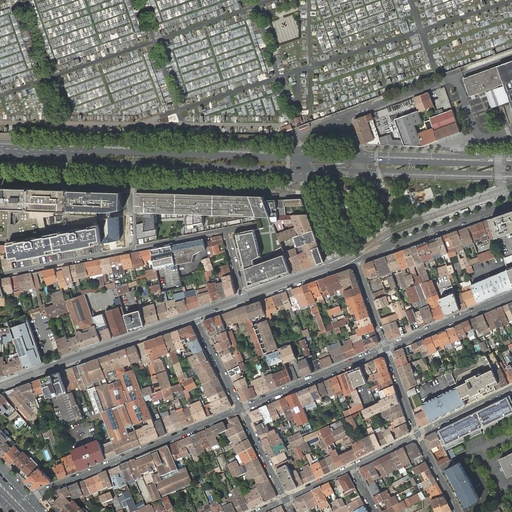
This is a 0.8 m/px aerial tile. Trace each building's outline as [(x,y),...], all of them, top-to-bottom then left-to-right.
[(402,33),(410,30),(407,22),(399,24),(402,33)] [(502,53),(464,67),(465,70),(503,56),(502,53)] [(511,62),(498,67),(499,69),(482,75),(482,73),(464,80),(471,97),(479,94),(480,97),(487,95),(511,85),(511,102),(511,103),(511,105),(511,62)] [(491,107),(511,99),(511,85),(487,95),(491,107)] [(421,95),(414,98),(418,111),(418,112),(426,109),(434,106),(429,92),(424,94),(421,95)] [(429,118),(433,129),(438,141),(461,132),(452,110),(443,113),(442,109),(436,111),(437,115),(429,118)] [(396,119),(399,130),(400,130),(411,126),(411,127),(415,125),(422,123),(419,113),(418,112),(418,111),(396,119)] [(369,142),(380,138),(371,113),(354,120),(358,132),(362,144),(367,142),(369,142)] [(400,130),(399,130),(403,141),(405,146),(420,146),(422,146),(418,134),(415,125),(411,127),(411,126),(400,130)] [(433,129),(418,134),(422,146),(438,141),(433,129)] [(403,141),(394,140),(391,133),(388,135),(387,135),(390,145),(396,145),(405,146),(403,141)] [(390,145),(387,135),(380,138),(369,142),(370,144),(390,145)] [(423,189),(425,199),(433,197),(431,187),(423,189)] [(49,189),(39,189),(31,189),(31,190),(29,190),(29,189),(19,188),(1,188),(0,208),(28,209),(29,208),(30,208),(30,210),(70,211),(70,210),(97,211),(106,212),(114,212),(123,211),(124,192),(72,190),(72,191),(69,191),(69,190),(49,189)] [(252,222),(260,220),(257,216),(249,196),(236,195),(236,197),(224,197),(224,195),(208,195),(208,196),(186,195),(186,194),(167,193),(167,195),(155,194),(155,193),(136,192),(136,193),(137,205),(138,244),(150,242),(162,239),(174,237),(185,235),(196,233),(204,231),(207,231),(217,229),(224,227),(233,225),(239,224),(245,223),(252,222)] [(264,196),(249,196),(257,216),(270,216),(265,201),(264,196)] [(267,201),(265,201),(270,216),(274,224),(282,223),(289,223),(296,223),(293,215),(286,215),(278,216),(276,200),(274,200),(267,201)] [(286,215),(286,206),(284,206),(284,200),(277,200),(276,200),(278,216),(286,215)] [(496,237),(502,255),(504,258),(511,255),(511,211),(490,219),(496,236),(496,237)] [(313,230),(307,214),(293,215),(296,223),(289,223),(290,226),(288,226),(289,229),(297,226),(298,228),(280,235),(278,235),(280,242),(289,239),(294,237),(296,236),(311,231),(313,230)] [(121,240),(121,217),(108,217),(109,235),(103,236),(104,244),(121,240)] [(490,219),(483,222),(489,238),(489,239),(489,240),(496,237),(496,236),(490,219)] [(483,222),(477,224),(482,238),(483,239),(483,240),(489,238),(483,222)] [(274,224),(277,232),(278,231),(284,229),(282,223),(274,224)] [(477,224),(468,227),(474,242),(483,239),(482,238),(477,224)] [(11,258),(12,261),(27,258),(42,255),(72,249),(87,247),(102,244),(101,234),(100,225),(90,227),(91,228),(61,234),(61,232),(46,235),(46,237),(17,243),(17,241),(9,242),(9,245),(10,251),(11,254),(11,255),(11,258)] [(468,227),(458,231),(462,244),(463,245),(464,249),(464,250),(475,246),(474,243),(474,242),(468,227)] [(315,235),(313,230),(311,231),(296,236),(294,237),(298,247),(299,247),(304,245),(315,241),(317,241),(315,235)] [(234,234),(241,267),(261,258),(254,231),(234,234)] [(458,231),(450,233),(456,251),(464,249),(463,245),(462,244),(458,231)] [(450,233),(442,236),(448,253),(450,256),(457,254),(456,251),(450,233)] [(215,246),(218,245),(224,243),(222,236),(221,235),(212,237),(213,241),(215,246)] [(442,236),(437,238),(443,255),(448,253),(442,236)] [(213,241),(212,237),(211,237),(212,241),(207,243),(206,238),(204,239),(205,243),(207,248),(215,246),(213,241)] [(437,238),(428,241),(434,258),(441,255),(443,259),(444,258),(443,255),(437,238)] [(205,243),(204,239),(197,240),(180,244),(180,246),(173,247),(177,264),(193,260),(195,253),(200,250),(207,248),(205,243)] [(319,247),(317,241),(315,241),(304,245),(299,247),(298,247),(296,248),(298,254),(306,251),(312,249),(319,247)] [(428,241),(417,245),(422,258),(423,261),(423,262),(424,261),(425,263),(428,261),(429,263),(435,260),(434,258),(428,241)] [(10,251),(9,245),(0,244),(0,247),(1,251),(1,253),(2,252),(2,250),(9,249),(9,251),(10,251)] [(173,247),(173,245),(164,247),(160,248),(151,249),(154,259),(154,262),(155,266),(156,268),(156,269),(162,268),(163,267),(164,267),(168,266),(169,266),(170,266),(177,264),(173,247)] [(220,253),(226,252),(225,250),(220,251),(218,245),(215,246),(207,248),(207,250),(210,249),(211,254),(209,254),(209,256),(212,255),(215,255),(220,253)] [(417,245),(410,247),(415,260),(416,263),(416,264),(419,263),(423,262),(423,261),(422,258),(417,245)] [(319,247),(312,249),(318,264),(324,262),(324,261),(319,247)] [(410,247),(403,250),(409,266),(412,274),(413,278),(416,277),(411,264),(416,263),(415,260),(410,247)] [(284,252),(282,248),(261,258),(241,267),(246,290),(292,274),(284,252)] [(293,249),(284,252),(292,274),(304,269),(298,254),(296,248),(293,249)] [(312,249),(306,251),(312,267),(318,264),(312,249)] [(403,250),(396,252),(401,267),(402,268),(404,267),(409,266),(403,250)] [(478,255),(479,257),(481,262),(495,257),(493,250),(478,255)] [(144,261),(141,251),(131,253),(135,268),(135,267),(134,265),(137,265),(137,267),(141,266),(141,264),(144,263),(144,261)] [(306,251),(298,254),(304,269),(312,267),(306,251)] [(465,251),(457,254),(460,262),(462,269),(466,268),(470,266),(468,261),(467,258),(465,251)] [(396,252),(386,256),(391,271),(401,267),(396,252)] [(135,268),(131,253),(121,255),(124,267),(125,270),(131,269),(135,268)] [(124,267),(121,255),(110,257),(114,274),(117,273),(115,266),(115,265),(120,264),(120,265),(122,272),(125,271),(125,270),(124,267)] [(386,256),(374,260),(380,275),(391,271),(386,256)] [(2,257),(4,271),(13,269),(12,261),(11,258),(5,259),(4,257),(2,257)] [(114,274),(110,257),(101,259),(103,272),(103,273),(104,276),(107,290),(117,288),(116,285),(114,277),(112,277),(114,283),(108,284),(106,274),(105,271),(111,270),(111,272),(112,274),(114,274)] [(213,269),(209,257),(202,260),(204,269),(205,271),(205,272),(213,269)] [(468,261),(470,266),(481,262),(479,257),(468,261)] [(103,272),(101,259),(86,262),(89,275),(89,276),(93,275),(93,274),(103,272)] [(363,266),(368,281),(374,279),(375,279),(375,281),(376,285),(382,283),(380,275),(374,260),(364,264),(363,266)] [(89,275),(86,262),(76,264),(79,277),(79,278),(81,278),(80,277),(82,276),(82,278),(85,277),(85,276),(89,275)] [(416,264),(420,275),(427,273),(427,271),(425,266),(423,262),(419,263),(416,264)] [(460,262),(453,265),(453,266),(455,271),(462,269),(460,262)] [(223,277),(232,275),(229,263),(218,267),(218,269),(220,269),(221,276),(220,276),(220,278),(223,277)] [(79,277),(76,264),(62,267),(68,283),(69,285),(70,289),(72,289),(69,279),(68,276),(72,275),(73,278),(77,277),(79,277)] [(440,268),(438,269),(440,277),(448,274),(450,273),(447,266),(447,265),(440,268)] [(470,266),(466,268),(468,274),(474,272),(472,266),(470,266)] [(68,283),(62,267),(61,267),(55,268),(57,274),(59,280),(61,286),(62,288),(69,285),(68,283)] [(57,274),(55,268),(43,271),(48,284),(54,282),(56,286),(58,285),(60,291),(62,295),(55,297),(54,293),(52,294),(54,302),(55,304),(55,305),(66,301),(64,295),(62,288),(61,286),(59,280),(57,274)] [(149,280),(158,278),(156,270),(156,269),(156,268),(146,270),(147,274),(148,278),(149,280)] [(351,268),(339,273),(345,291),(359,285),(354,270),(351,268)] [(402,269),(392,272),(397,286),(399,291),(405,289),(409,288),(408,285),(405,276),(402,269)] [(471,284),(473,289),(474,293),(478,303),(508,290),(511,288),(511,282),(511,280),(508,270),(507,269),(501,271),(471,284)] [(43,271),(36,272),(40,287),(36,288),(36,289),(40,287),(42,287),(43,289),(43,291),(50,289),(48,285),(48,284),(43,271)] [(36,272),(32,273),(36,288),(40,287),(36,272)] [(387,274),(392,288),(397,286),(392,272),(387,274)] [(36,288),(32,273),(24,274),(28,289),(28,291),(29,293),(37,291),(36,289),(36,288)] [(345,291),(339,273),(325,278),(330,293),(331,296),(332,298),(339,296),(341,295),(341,294),(341,292),(344,291),(345,291)] [(427,273),(420,275),(422,283),(430,280),(427,273)] [(28,289),(24,274),(17,276),(21,290),(21,291),(28,289)] [(405,276),(408,285),(410,285),(415,283),(413,278),(412,274),(407,276),(405,276)] [(228,296),(236,293),(232,275),(223,277),(224,282),(228,296)] [(413,278),(415,283),(416,285),(421,284),(422,283),(420,275),(416,277),(413,278)] [(21,290),(17,276),(11,277),(0,279),(4,292),(14,290),(14,292),(21,290)] [(95,292),(107,290),(104,276),(97,277),(99,287),(92,288),(92,289),(93,293),(95,292)] [(325,278),(317,280),(324,298),(327,297),(326,295),(330,293),(325,278)] [(429,305),(431,310),(443,305),(441,302),(433,279),(430,280),(422,283),(421,284),(429,305)] [(317,280),(310,283),(315,298),(318,296),(320,302),(323,301),(325,301),(324,298),(317,280)] [(221,299),(228,296),(224,282),(217,284),(221,299)] [(129,288),(128,283),(123,284),(123,285),(119,287),(118,286),(118,285),(116,285),(117,288),(119,295),(130,292),(129,288)] [(197,291),(201,306),(213,302),(208,284),(208,283),(206,284),(207,288),(197,291)] [(213,302),(221,299),(217,284),(217,283),(210,285),(210,283),(208,284),(213,302)] [(315,298),(310,283),(303,285),(310,304),(311,304),(312,304),(315,303),(316,302),(315,298)] [(152,292),(161,290),(161,287),(160,284),(158,284),(153,286),(152,286),(150,286),(152,292)] [(409,288),(405,289),(411,304),(413,308),(419,305),(420,309),(429,305),(421,284),(416,285),(411,287),(409,288)] [(461,288),(463,293),(468,307),(478,303),(474,293),(473,289),(471,284),(461,288)] [(310,304),(303,285),(300,287),(307,305),(308,307),(312,306),(312,304),(311,304),(310,304)] [(359,285),(345,291),(344,291),(345,293),(347,298),(362,293),(359,285)] [(45,308),(45,306),(43,306),(38,291),(43,289),(42,287),(40,287),(36,289),(37,291),(40,305),(41,310),(45,308)] [(300,287),(293,289),(300,307),(300,308),(307,305),(300,287)] [(443,305),(447,316),(461,310),(456,295),(453,287),(443,290),(446,296),(440,299),(441,302),(443,305)] [(179,288),(172,289),(174,296),(175,301),(177,300),(177,302),(184,300),(183,297),(185,297),(184,291),(184,290),(182,290),(183,293),(181,293),(181,292),(175,294),(175,291),(179,290),(179,288)] [(185,297),(189,310),(195,308),(201,306),(197,291),(196,288),(194,288),(194,290),(193,290),(188,292),(187,291),(186,292),(185,290),(184,291),(185,297)] [(293,289),(287,291),(294,310),(299,308),(298,307),(300,307),(293,289)] [(372,293),(375,300),(387,295),(385,289),(372,293)] [(287,291),(281,293),(286,307),(288,311),(288,312),(293,311),(294,310),(287,291)] [(169,318),(179,314),(175,301),(174,296),(172,296),(173,300),(167,302),(166,298),(165,293),(163,294),(165,301),(169,318)] [(281,293),(273,296),(278,310),(285,307),(286,307),(281,293)] [(347,300),(349,306),(364,301),(362,293),(347,298),(347,300)] [(456,296),(461,310),(468,307),(463,293),(456,296)] [(92,314),(85,294),(82,295),(80,296),(77,297),(73,298),(66,301),(69,310),(71,314),(76,331),(77,332),(82,348),(89,346),(95,344),(101,341),(96,325),(95,321),(92,314)] [(90,297),(93,304),(99,302),(97,294),(90,297)] [(387,295),(375,300),(378,309),(390,304),(387,295)] [(273,296),(261,300),(267,316),(268,320),(273,318),(271,315),(269,309),(271,309),(272,308),(275,307),(276,311),(278,310),(273,296)] [(175,301),(179,314),(189,310),(185,297),(183,297),(184,300),(177,302),(177,300),(175,301)] [(261,300),(247,306),(254,325),(268,320),(267,316),(261,300)] [(398,313),(381,319),(383,325),(397,321),(408,317),(404,307),(402,300),(393,303),(394,309),(396,308),(398,313)] [(51,318),(69,310),(66,301),(55,305),(55,304),(45,308),(49,318),(51,318)] [(159,321),(169,318),(165,301),(163,302),(162,301),(158,303),(157,303),(157,304),(155,304),(159,321)] [(364,301),(349,306),(352,312),(352,314),(367,308),(364,301)] [(146,326),(159,321),(155,304),(150,306),(151,308),(148,309),(147,307),(142,308),(141,309),(141,310),(145,325),(146,326)] [(405,307),(404,307),(408,317),(410,323),(411,324),(419,321),(415,313),(413,308),(411,304),(405,307)] [(511,312),(508,304),(502,306),(509,321),(511,319),(511,312)] [(429,305),(420,309),(421,311),(427,324),(436,321),(431,310),(429,305)] [(431,310),(436,321),(442,318),(447,316),(443,305),(431,310)] [(126,316),(125,315),(123,306),(107,312),(111,321),(123,317),(126,316)] [(236,310),(232,311),(236,323),(245,320),(248,329),(251,334),(252,334),(260,355),(265,353),(254,325),(247,306),(236,310)] [(316,314),(322,331),(326,329),(325,326),(318,306),(315,307),(317,313),(316,314)] [(335,307),(328,310),(330,315),(332,314),(342,311),(341,309),(340,306),(337,306),(335,307)] [(502,306),(496,309),(503,325),(508,323),(510,323),(509,321),(502,306)] [(370,316),(367,308),(352,314),(355,321),(357,320),(370,316)] [(496,309),(491,311),(497,327),(503,325),(496,309)] [(141,327),(146,326),(145,325),(141,310),(136,312),(141,326),(141,327)] [(232,311),(221,315),(226,329),(228,328),(227,326),(234,324),(235,326),(236,325),(237,325),(236,323),(232,311)] [(421,311),(415,313),(419,321),(421,327),(427,324),(421,311)] [(491,311),(483,314),(490,330),(497,327),(491,311)] [(130,331),(141,327),(141,326),(136,312),(125,315),(126,316),(130,331)] [(483,314),(476,317),(482,331),(484,334),(486,333),(488,332),(491,331),(490,330),(483,314)] [(38,348),(38,346),(37,345),(28,319),(26,315),(8,322),(10,328),(14,339),(18,349),(20,354),(20,356),(25,369),(43,362),(38,349),(38,348)] [(214,317),(220,334),(227,331),(226,329),(221,315),(214,317)] [(116,336),(130,331),(126,316),(123,317),(124,320),(112,325),(116,336)] [(372,323),(370,316),(357,320),(359,326),(357,327),(357,328),(360,327),(372,323)] [(124,320),(123,317),(111,321),(112,325),(124,320)] [(204,321),(212,337),(220,334),(214,317),(204,321)] [(482,331),(476,317),(469,320),(473,329),(473,330),(478,328),(482,336),(484,335),(484,334),(482,331)] [(105,318),(95,321),(96,325),(101,341),(112,338),(105,318)] [(331,319),(333,324),(335,329),(340,327),(346,325),(347,324),(345,319),(335,323),(333,318),(331,319)] [(268,320),(254,325),(265,353),(266,353),(273,350),(279,348),(278,345),(268,320)] [(469,320),(462,323),(466,332),(473,329),(469,320)] [(397,321),(383,325),(386,333),(402,327),(401,325),(400,325),(398,326),(398,323),(397,321)] [(375,330),(372,323),(360,327),(362,332),(359,334),(350,337),(351,339),(352,342),(356,341),(361,339),(363,338),(361,335),(363,334),(369,332),(371,331),(375,330)] [(462,323),(454,326),(460,339),(466,336),(467,340),(469,339),(466,332),(462,323)] [(192,325),(179,330),(184,344),(186,343),(185,339),(190,337),(192,341),(199,338),(192,325)] [(389,340),(404,334),(403,331),(403,330),(400,331),(400,330),(404,328),(405,328),(405,326),(404,326),(403,326),(402,327),(386,333),(389,340)] [(454,326),(447,330),(451,341),(454,347),(462,343),(460,339),(454,326)] [(14,339),(10,328),(0,327),(0,333),(8,333),(10,338),(11,340),(13,340),(14,339)] [(308,329),(302,331),(305,339),(311,337),(308,329)] [(179,330),(172,332),(179,352),(180,354),(181,354),(180,351),(186,349),(185,346),(184,344),(179,330)] [(231,342),(236,340),(233,333),(232,330),(227,332),(230,338),(230,340),(231,341),(231,342)] [(447,330),(439,333),(443,344),(445,348),(449,347),(450,349),(454,347),(451,341),(447,330)] [(72,352),(82,348),(77,332),(76,331),(74,332),(76,336),(70,338),(69,334),(66,334),(66,335),(72,352)] [(213,341),(215,344),(227,339),(229,339),(230,338),(227,332),(227,331),(220,334),(212,337),(213,341)] [(302,331),(296,333),(299,342),(301,341),(305,339),(302,331)] [(172,332),(164,335),(170,353),(170,354),(171,355),(177,353),(179,352),(172,332)] [(439,333),(432,336),(436,347),(440,345),(442,349),(445,348),(443,344),(439,333)] [(62,355),(72,352),(66,335),(64,336),(65,337),(57,340),(62,355)] [(152,339),(145,342),(163,390),(170,387),(172,387),(171,385),(163,361),(160,358),(154,360),(153,356),(167,351),(167,354),(170,353),(164,335),(158,337),(152,339)] [(379,343),(376,335),(371,338),(365,340),(364,341),(367,349),(378,345),(379,343)] [(432,336),(424,339),(430,353),(431,354),(433,353),(435,352),(438,351),(436,347),(432,336)] [(305,339),(301,341),(307,357),(312,355),(307,341),(312,339),(311,337),(305,339)] [(186,343),(184,344),(185,346),(190,344),(193,352),(191,353),(191,352),(187,353),(188,358),(204,350),(199,338),(192,341),(186,343)] [(356,341),(352,342),(357,354),(367,349),(364,341),(363,339),(363,338),(361,339),(356,341)] [(215,344),(219,351),(230,346),(232,345),(231,342),(231,341),(228,342),(227,339),(215,344)] [(342,347),(346,358),(357,354),(352,342),(351,339),(344,342),(345,346),(342,347)] [(417,342),(421,351),(424,356),(430,353),(424,339),(417,342)] [(239,363),(244,362),(244,361),(236,340),(231,342),(232,345),(233,347),(234,351),(235,352),(235,354),(236,356),(238,361),(239,362),(239,363)] [(482,351),(483,354),(491,351),(490,348),(487,349),(484,341),(480,343),(479,340),(478,340),(480,347),(482,351)] [(145,342),(136,345),(143,364),(144,364),(150,361),(151,364),(149,365),(153,377),(152,377),(157,390),(153,391),(153,393),(162,390),(163,390),(145,342)] [(329,345),(327,346),(334,364),(346,358),(342,347),(340,342),(338,343),(339,346),(331,350),(330,346),(329,345)] [(411,344),(415,353),(421,351),(417,342),(411,344)] [(279,348),(284,361),(285,363),(297,358),(296,356),(291,344),(289,345),(279,348)] [(136,345),(127,348),(131,363),(136,361),(135,359),(136,359),(138,366),(140,365),(142,368),(144,367),(143,364),(136,345)] [(219,351),(221,356),(231,352),(233,351),(234,351),(233,347),(231,348),(230,346),(219,351)] [(320,353),(318,354),(319,358),(323,368),(334,364),(327,346),(325,347),(327,353),(321,355),(320,353)] [(127,348),(119,351),(124,366),(131,363),(127,348)] [(266,353),(265,353),(270,366),(284,361),(279,348),(273,350),(274,352),(267,355),(266,353)] [(393,353),(395,360),(409,355),(409,353),(406,354),(403,348),(393,352),(393,353)] [(188,358),(183,360),(184,362),(191,360),(194,366),(192,367),(192,368),(194,367),(209,360),(204,350),(188,358)] [(110,354),(99,358),(105,373),(124,366),(119,351),(110,354)] [(221,356),(224,362),(236,356),(235,354),(232,355),(231,352),(221,356)] [(486,355),(493,369),(500,383),(502,387),(509,384),(500,366),(498,362),(493,352),(486,355)] [(171,355),(172,360),(173,361),(174,364),(174,365),(180,362),(177,353),(171,355)] [(409,355),(395,360),(398,367),(412,362),(409,355)] [(19,371),(25,369),(20,356),(16,358),(19,371)] [(224,362),(229,371),(240,366),(239,363),(239,362),(237,363),(238,365),(236,365),(235,362),(238,361),(236,356),(224,362)] [(10,374),(19,371),(16,358),(15,358),(15,357),(9,357),(9,358),(10,363),(10,374)] [(375,360),(368,363),(372,374),(388,368),(384,358),(382,357),(375,360)] [(99,358),(79,365),(87,388),(95,409),(96,414),(102,411),(103,416),(112,437),(118,454),(141,444),(135,429),(133,425),(125,403),(116,406),(105,373),(99,358)] [(300,361),(298,362),(304,376),(313,372),(308,358),(300,361)] [(317,371),(323,368),(319,358),(313,360),(317,371)] [(412,362),(398,367),(402,378),(416,373),(415,371),(413,372),(412,372),(411,369),(412,368),(411,365),(420,362),(424,371),(426,370),(429,369),(424,358),(412,362)] [(213,367),(209,360),(194,367),(198,374),(213,367)] [(498,362),(500,366),(509,384),(511,382),(511,377),(507,367),(504,369),(502,365),(500,361),(498,362)] [(174,365),(177,373),(178,375),(182,373),(179,364),(181,363),(180,362),(174,365)] [(124,366),(105,373),(116,406),(125,403),(133,425),(148,419),(152,418),(145,400),(144,396),(140,387),(134,370),(133,367),(131,363),(124,366)] [(368,363),(361,366),(365,378),(372,374),(368,363)] [(438,371),(439,375),(447,371),(445,369),(443,364),(441,365),(443,369),(438,371)] [(79,365),(73,367),(80,386),(81,389),(85,387),(85,389),(87,388),(79,365)] [(292,381),(298,379),(292,365),(287,368),(287,369),(292,381)] [(229,371),(231,377),(240,373),(239,372),(238,370),(242,369),(240,366),(229,371)] [(358,367),(349,370),(356,387),(364,384),(367,382),(367,381),(365,378),(361,366),(358,367)] [(73,367),(60,372),(67,391),(68,394),(72,392),(71,389),(73,389),(80,386),(73,367)] [(218,377),(213,367),(198,374),(200,376),(201,375),(204,381),(202,382),(203,384),(218,377)] [(372,374),(365,378),(367,381),(372,378),(374,381),(375,380),(378,379),(390,373),(388,368),(372,374)] [(287,369),(282,371),(275,374),(273,375),(278,387),(288,383),(292,381),(287,369)] [(468,381),(460,385),(469,403),(477,399),(476,396),(475,395),(481,392),(482,393),(483,396),(491,393),(496,390),(494,386),(500,383),(493,369),(482,375),(481,373),(467,379),(468,381)] [(272,372),(271,370),(270,370),(271,372),(268,373),(270,377),(266,378),(271,390),(278,387),(273,375),(272,372)] [(349,370),(337,376),(343,392),(345,396),(353,392),(356,402),(361,400),(356,387),(349,370)] [(467,404),(458,386),(451,371),(447,372),(444,373),(452,389),(423,403),(423,404),(432,421),(467,404)] [(45,377),(42,378),(47,391),(49,397),(52,396),(67,391),(60,372),(51,375),(45,377)] [(182,373),(178,375),(181,383),(183,382),(188,379),(189,379),(185,372),(182,373)] [(258,378),(264,393),(271,390),(266,378),(264,372),(261,373),(263,376),(258,378)] [(231,377),(234,382),(245,377),(244,377),(244,375),(241,376),(240,373),(231,377)] [(378,379),(380,383),(392,379),(390,373),(378,379)] [(416,373),(402,378),(406,390),(409,388),(409,387),(421,383),(420,381),(416,382),(414,377),(418,375),(417,373),(416,373)] [(337,376),(330,379),(336,394),(337,393),(338,394),(343,392),(337,376)] [(188,379),(183,382),(184,383),(187,390),(188,392),(197,387),(196,385),(192,377),(189,379),(188,379)] [(221,384),(218,377),(203,384),(206,391),(207,391),(221,384)] [(234,382),(238,390),(248,386),(247,385),(245,377),(234,382)] [(42,378),(31,382),(36,396),(38,396),(37,394),(47,391),(42,378)] [(252,384),(257,396),(264,393),(258,378),(255,380),(255,381),(254,382),(253,380),(251,381),(252,384)] [(330,379),(324,381),(330,397),(334,395),(335,397),(337,397),(336,394),(330,379)] [(373,387),(370,388),(371,390),(378,387),(379,391),(380,391),(394,385),(392,379),(380,383),(374,386),(373,386),(373,387)] [(324,381),(317,384),(323,400),(330,397),(324,381)] [(19,387),(14,388),(25,401),(36,397),(36,396),(31,382),(19,387)] [(153,393),(150,394),(152,398),(154,402),(155,405),(158,403),(157,401),(158,401),(158,399),(161,398),(161,397),(163,396),(164,399),(166,399),(172,396),(173,400),(174,399),(172,393),(177,391),(179,396),(176,397),(177,399),(179,399),(186,396),(185,395),(185,393),(184,391),(181,384),(181,383),(175,385),(175,386),(172,387),(170,387),(163,390),(162,390),(153,393)] [(224,390),(221,384),(207,391),(207,393),(205,394),(206,397),(209,396),(210,397),(224,390)] [(248,386),(238,390),(244,401),(257,396),(252,384),(248,386)] [(316,402),(317,405),(324,402),(323,400),(317,384),(310,387),(316,402)] [(394,385),(380,391),(380,392),(382,392),(384,398),(396,392),(394,385)] [(460,385),(458,386),(467,404),(469,403),(460,385)] [(140,387),(144,396),(150,394),(153,393),(153,391),(151,386),(143,389),(142,386),(140,387)] [(310,387),(298,392),(304,407),(306,406),(316,402),(310,387)] [(417,393),(415,387),(409,390),(406,391),(408,397),(417,393)] [(14,388),(5,392),(29,418),(39,410),(38,408),(37,407),(33,411),(25,401),(14,388)] [(227,396),(224,390),(210,397),(212,402),(227,396)] [(72,392),(68,394),(77,420),(83,418),(84,416),(83,413),(81,412),(78,404),(77,405),(73,393),(72,392)] [(302,435),(303,435),(313,430),(305,410),(304,407),(298,392),(286,397),(298,424),(301,431),(302,435)] [(376,405),(359,412),(360,414),(363,420),(368,418),(370,417),(377,413),(382,411),(385,409),(400,402),(396,392),(384,398),(375,402),(376,404),(376,405)] [(504,421),(511,417),(511,399),(510,395),(502,399),(490,405),(479,410),(438,430),(443,438),(440,439),(442,444),(443,446),(444,448),(445,448),(446,450),(465,441),(464,437),(469,435),(470,438),(482,432),(481,429),(486,426),(487,430),(499,424),(498,420),(503,418),(504,421)] [(232,406),(227,396),(212,402),(205,406),(203,406),(204,408),(211,405),(214,414),(232,406)] [(286,397),(280,400),(285,412),(291,425),(292,427),(298,424),(286,397)] [(190,407),(196,421),(207,417),(205,410),(204,408),(203,406),(201,401),(200,400),(198,402),(199,404),(193,407),(192,404),(191,405),(189,405),(190,407)] [(280,400),(274,402),(279,415),(285,412),(280,400)] [(350,409),(351,413),(364,408),(361,400),(356,402),(356,403),(354,404),(355,406),(350,409)] [(267,405),(273,420),(275,419),(280,417),(279,415),(274,402),(267,405)] [(385,409),(382,411),(384,417),(385,417),(386,416),(387,416),(402,409),(400,402),(385,409)] [(432,421),(423,404),(421,406),(423,410),(414,414),(419,427),(432,421)] [(4,413),(8,418),(16,410),(12,406),(6,411),(1,405),(0,405),(0,408),(2,411),(4,413)] [(271,419),(271,420),(273,420),(267,405),(260,408),(265,421),(271,419)] [(184,410),(189,424),(196,421),(190,407),(184,410)] [(176,411),(183,427),(189,424),(184,410),(183,408),(176,411)] [(249,413),(256,426),(266,421),(265,421),(260,408),(250,412),(249,413)] [(404,415),(402,409),(387,416),(386,416),(385,417),(386,419),(389,417),(391,416),(393,421),(404,415)] [(176,430),(183,427),(176,411),(176,410),(171,411),(172,414),(171,415),(170,415),(176,430)] [(96,414),(90,416),(92,420),(93,419),(103,416),(102,411),(96,414)] [(169,432),(176,430),(170,415),(170,414),(169,412),(168,411),(161,414),(163,417),(167,427),(169,432)] [(154,422),(160,436),(166,434),(164,428),(158,414),(156,415),(158,418),(153,420),(154,422)] [(353,417),(352,415),(347,417),(349,422),(347,423),(349,428),(351,427),(353,430),(358,427),(353,417)] [(407,422),(404,415),(393,421),(395,424),(389,427),(390,429),(390,430),(395,429),(407,422)] [(227,426),(225,427),(228,431),(241,424),(238,418),(237,417),(229,421),(231,425),(227,426)] [(133,425),(135,429),(143,426),(149,423),(148,420),(152,418),(148,419),(133,425)] [(341,420),(320,430),(327,445),(330,444),(333,442),(342,438),(344,440),(349,438),(347,433),(341,420)] [(260,435),(269,431),(266,423),(266,421),(256,426),(260,435)] [(144,428),(149,441),(160,436),(154,422),(149,423),(152,429),(147,430),(146,427),(144,428)] [(408,427),(407,422),(395,429),(390,430),(391,432),(395,430),(397,433),(408,427)] [(224,423),(212,428),(217,439),(220,437),(219,435),(226,432),(228,431),(225,427),(224,424),(224,423)] [(228,431),(226,432),(229,438),(244,431),(241,424),(228,431)] [(383,425),(380,427),(383,432),(388,443),(395,439),(393,435),(391,432),(390,430),(390,429),(389,430),(389,431),(386,432),(385,431),(386,430),(385,429),(383,425)] [(135,429),(141,444),(149,441),(144,428),(143,426),(135,429)] [(410,432),(408,427),(397,433),(399,437),(410,432)] [(212,428),(205,431),(212,447),(219,444),(217,439),(212,428)] [(2,429),(0,431),(0,447),(10,438),(10,437),(2,429)] [(274,429),(269,431),(260,435),(262,440),(278,433),(280,432),(279,430),(275,431),(274,429)] [(52,430),(43,433),(45,439),(50,437),(52,444),(56,442),(52,430)] [(304,437),(306,441),(313,438),(314,440),(316,439),(316,437),(320,435),(321,437),(320,438),(322,442),(319,444),(322,450),(328,448),(327,445),(320,430),(304,437)] [(388,443),(383,432),(383,433),(381,430),(375,434),(381,446),(388,443)] [(205,431),(198,434),(204,449),(208,448),(210,447),(210,448),(211,450),(212,449),(212,447),(205,431)] [(225,447),(227,452),(234,448),(249,440),(244,431),(229,438),(228,439),(229,441),(232,440),(235,445),(233,445),(228,447),(228,446),(225,447)] [(284,452),(293,448),(306,443),(306,441),(304,437),(303,436),(303,435),(302,435),(301,431),(290,436),(290,437),(292,441),(290,442),(286,445),(288,447),(287,448),(285,449),(280,439),(265,445),(269,452),(271,458),(284,452)] [(439,466),(451,460),(446,450),(445,448),(444,448),(443,446),(442,444),(436,431),(424,437),(424,438),(430,449),(440,445),(446,458),(437,462),(439,466)] [(278,433),(262,440),(265,445),(280,439),(283,438),(283,436),(280,437),(278,433)] [(198,434),(191,437),(197,452),(201,451),(202,450),(204,449),(198,434)] [(381,446),(375,434),(371,436),(377,448),(381,446)] [(369,452),(377,448),(371,436),(370,435),(369,436),(370,437),(366,439),(366,438),(363,439),(369,452)] [(102,446),(107,459),(118,454),(112,437),(110,438),(111,442),(102,446)] [(191,437),(184,440),(190,455),(197,452),(191,437)] [(0,447),(0,453),(3,457),(14,445),(16,444),(10,438),(0,447)] [(359,457),(369,452),(363,439),(361,440),(356,442),(354,438),(352,439),(350,439),(355,449),(356,452),(359,457)] [(77,462),(80,470),(107,459),(102,446),(99,439),(72,450),(74,454),(77,462)] [(184,440),(177,443),(183,458),(188,456),(189,459),(191,458),(190,455),(184,440)] [(237,455),(253,448),(249,440),(234,448),(237,455)] [(300,460),(306,457),(305,455),(304,456),(300,447),(302,446),(304,450),(308,448),(310,452),(312,451),(311,449),(311,448),(308,442),(306,443),(293,448),(297,456),(299,459),(300,460)] [(413,442),(404,447),(411,462),(412,463),(413,466),(414,468),(419,465),(417,459),(414,460),(413,459),(420,455),(421,457),(423,457),(415,443),(413,442)] [(177,443),(168,446),(175,461),(183,458),(177,443)] [(330,444),(327,445),(328,448),(331,454),(338,467),(344,464),(341,458),(340,456),(336,449),(333,450),(332,448),(331,448),(330,444)] [(3,457),(11,465),(14,461),(22,453),(14,445),(3,457)] [(463,445),(454,449),(456,453),(465,449),(463,445)] [(160,450),(136,460),(142,474),(144,478),(154,503),(162,500),(163,499),(162,498),(172,494),(172,495),(177,493),(177,492),(194,484),(187,468),(179,471),(175,461),(168,446),(160,450)] [(404,447),(397,450),(405,467),(406,469),(413,466),(412,463),(411,462),(404,447)] [(235,457),(239,465),(240,467),(258,459),(253,448),(237,455),(235,457)] [(357,458),(359,457),(356,452),(355,449),(340,456),(341,458),(344,464),(346,463),(357,458)] [(397,450),(391,453),(398,468),(399,469),(400,471),(406,469),(405,467),(397,450)] [(22,469),(32,459),(33,458),(32,457),(31,459),(24,451),(22,453),(14,461),(22,469)] [(275,466),(288,460),(287,458),(285,459),(283,454),(285,454),(284,452),(271,458),(275,466)] [(320,461),(326,473),(332,470),(325,458),(324,458),(325,459),(321,461),(317,452),(316,453),(318,458),(319,460),(320,461)] [(312,466),(317,477),(326,473),(320,461),(314,464),(313,463),(312,461),(313,461),(310,453),(306,455),(312,466)] [(391,453),(379,459),(387,474),(398,468),(391,453)] [(511,453),(500,459),(509,476),(511,474),(511,453)] [(64,463),(69,475),(80,470),(77,462),(74,454),(63,458),(64,463)] [(338,467),(331,454),(330,455),(331,456),(327,458),(327,457),(325,458),(332,470),(338,467)] [(30,477),(40,467),(39,467),(32,459),(22,469),(30,477)] [(231,470),(235,479),(249,472),(262,466),(258,459),(240,467),(239,465),(237,466),(235,462),(230,464),(229,465),(230,468),(230,469),(231,470)] [(379,459),(373,462),(381,476),(381,477),(383,477),(381,474),(384,473),(385,475),(387,474),(379,459)] [(136,460),(128,463),(134,477),(135,480),(136,481),(144,478),(142,474),(136,460)] [(289,463),(288,460),(275,466),(277,469),(287,464),(289,463)] [(419,465),(414,468),(417,475),(419,474),(422,473),(422,472),(430,469),(427,465),(425,461),(419,465)] [(373,462),(367,465),(372,476),(375,482),(377,481),(376,479),(381,476),(373,462)] [(456,496),(462,508),(467,505),(468,504),(478,499),(480,498),(460,462),(447,469),(449,473),(445,475),(454,492),(456,491),(458,490),(460,494),(458,495),(456,496)] [(58,472),(61,478),(69,475),(64,463),(56,466),(58,472)] [(128,463),(120,466),(127,484),(131,482),(132,481),(135,480),(134,477),(128,463)] [(291,490),(298,487),(291,473),(288,467),(287,464),(277,469),(287,489),(291,490)] [(310,481),(316,478),(310,466),(310,464),(305,467),(304,466),(303,467),(304,468),(310,481)] [(367,465),(359,469),(365,480),(371,477),(372,480),(373,482),(372,482),(372,484),(375,482),(372,476),(367,465)] [(120,466),(108,472),(113,486),(115,491),(128,486),(127,484),(120,466)] [(262,466),(249,472),(250,473),(248,474),(251,480),(253,479),(253,480),(256,478),(266,474),(262,466)] [(35,489),(52,481),(52,480),(40,467),(30,477),(27,481),(31,485),(35,489)] [(304,484),(310,481),(304,468),(302,469),(303,470),(300,472),(299,470),(300,470),(299,468),(298,467),(297,468),(297,470),(304,484)] [(434,476),(430,469),(422,472),(422,473),(419,474),(423,482),(434,476)] [(298,487),(304,484),(297,470),(291,473),(298,487)] [(90,479),(79,484),(84,497),(85,498),(92,495),(99,492),(109,488),(109,487),(113,486),(108,472),(90,479)] [(222,473),(218,475),(218,476),(221,482),(224,480),(226,479),(223,472),(222,473)] [(269,480),(266,474),(256,478),(258,483),(255,484),(256,486),(269,480)] [(343,495),(355,488),(348,474),(347,474),(336,480),(337,481),(336,482),(343,495)] [(423,482),(417,484),(420,488),(423,487),(425,490),(429,488),(438,484),(434,476),(423,482)] [(410,478),(409,479),(413,486),(417,484),(413,477),(410,478)] [(403,478),(392,484),(393,486),(404,481),(403,478)] [(277,497),(269,480),(256,486),(258,490),(264,503),(277,497)] [(372,484),(368,486),(374,496),(381,492),(379,489),(375,482),(372,484)] [(334,493),(329,483),(321,487),(326,497),(334,493)] [(68,488),(72,497),(74,501),(84,497),(79,484),(68,488)] [(438,484),(429,488),(431,494),(430,495),(431,496),(437,494),(438,497),(444,495),(438,484)] [(321,487),(312,492),(318,505),(320,508),(321,511),(333,511),(331,509),(329,504),(329,503),(326,497),(321,487)] [(381,492),(374,496),(375,499),(378,503),(384,501),(391,497),(394,496),(395,495),(396,495),(394,491),(392,487),(390,488),(387,489),(384,491),(381,492)] [(52,507),(57,511),(63,511),(71,504),(67,499),(72,497),(68,488),(58,493),(61,499),(60,499),(57,502),(52,507)] [(233,491),(234,492),(243,511),(245,511),(250,510),(244,496),(242,494),(239,488),(233,491)] [(344,497),(356,490),(355,488),(343,495),(344,497)] [(258,506),(264,503),(258,490),(257,490),(255,489),(253,490),(253,492),(251,493),(258,506)] [(124,496),(119,498),(123,509),(129,506),(131,511),(134,511),(138,511),(137,507),(130,491),(122,493),(124,496)] [(243,511),(234,492),(233,491),(231,492),(233,495),(233,496),(229,498),(232,502),(236,511),(243,511)] [(312,492),(302,496),(309,510),(310,511),(312,511),(313,511),(312,511),(310,509),(309,507),(315,504),(316,506),(318,505),(312,492)] [(114,500),(111,493),(101,497),(102,500),(103,504),(107,502),(114,500)] [(250,493),(244,496),(250,510),(258,506),(251,493),(250,493)] [(384,501),(388,508),(392,506),(397,504),(398,503),(399,503),(399,502),(395,495),(394,496),(391,497),(384,501)] [(448,503),(444,495),(438,497),(431,499),(434,508),(448,503)] [(302,496),(295,500),(294,502),(298,511),(304,511),(309,510),(302,496)] [(169,498),(163,500),(167,510),(168,511),(174,508),(169,498)] [(333,511),(346,506),(342,498),(338,500),(332,503),(334,507),(331,509),(333,511)] [(355,511),(365,507),(361,498),(353,502),(349,504),(346,506),(333,511),(345,511),(349,511),(355,511)] [(71,504),(63,511),(90,511),(88,506),(83,511),(76,503),(75,504),(74,501),(71,504)] [(223,511),(236,511),(232,502),(230,503),(231,505),(222,509),(223,511)] [(159,509),(159,511),(168,511),(167,510),(167,511),(165,511),(164,509),(161,503),(153,507),(152,505),(147,507),(138,511),(134,511),(155,511),(159,509)] [(445,511),(452,510),(448,503),(434,508),(435,511),(445,511)]
